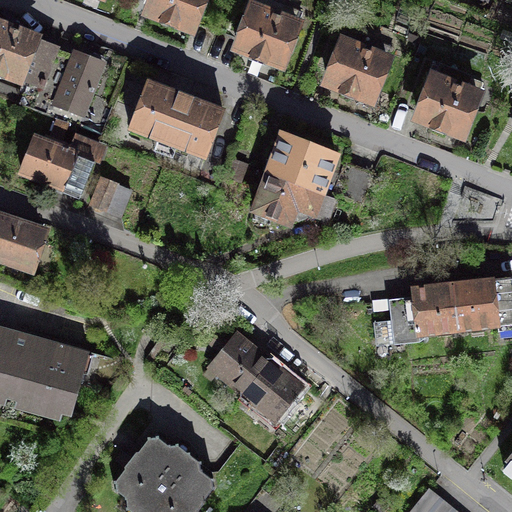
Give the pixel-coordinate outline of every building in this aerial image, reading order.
[(202,0),(145,0),(142,9),(191,28),(202,0)] [(301,14),(265,0),(249,0),(232,45),(281,64),(301,14)] [(57,47),(0,24),(0,73),(40,90),(57,47)] [(391,49),(342,30),(322,80),(371,99),(391,49)] [(104,67),(73,55),(49,116),(80,128),(104,67)] [(481,84),(430,63),(410,114),(461,134),(481,84)] [(222,110),(147,81),(129,127),(205,156),(222,110)] [(71,148),(33,133),(18,173),(80,197),(100,146),(75,136),(71,148)] [(267,173),(321,194),(336,155),(282,134),(267,173)] [(246,165),(230,160),(225,174),(240,180),(246,165)] [(358,169),(344,164),(334,192),(348,197),(358,169)] [(372,175),(358,169),(348,197),(362,202),(372,175)] [(321,194),(267,173),(253,209),(289,223),(293,212),(304,216),(307,209),(326,216),(333,198),(321,194)] [(130,191),(101,179),(91,203),(120,215),(130,191)] [(44,231),(0,216),(0,261),(30,272),(44,231)] [(511,276),(452,284),(458,330),(511,323),(511,276)] [(394,338),(458,330),(452,284),(388,292),(394,338)] [(90,351),(0,325),(0,397),(71,418),(90,351)] [(211,365),(244,391),(268,361),(235,335),(211,365)] [(301,388),(268,361),(244,391),(276,418),(301,388)] [(201,511),(225,482),(160,431),(111,493),(135,511),(201,511)] [(453,511),(427,491),(410,511),(453,511)]
